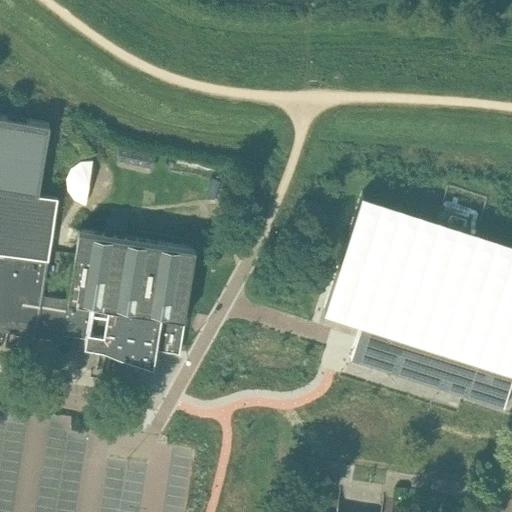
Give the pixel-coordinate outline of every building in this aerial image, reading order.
[(38,325),(41,293),(48,251),(63,253),(65,236),(51,234),(57,197),(38,194),(50,123),(0,114),(0,327),(5,328),(5,323),(37,328),(38,325)] [(116,160),(153,168),(156,152),(120,145),(116,160)] [(88,160),(68,159),(67,197),(87,197),(88,160)] [(511,238),(362,191),(325,307),(363,319),(351,357),(504,406),(511,381),(511,238)] [(41,293),(38,325),(63,329),(63,332),(79,334),(86,336),(84,343),(103,347),(154,364),(156,347),(179,350),(181,340),(198,244),(77,227),(66,297),(41,293)]
